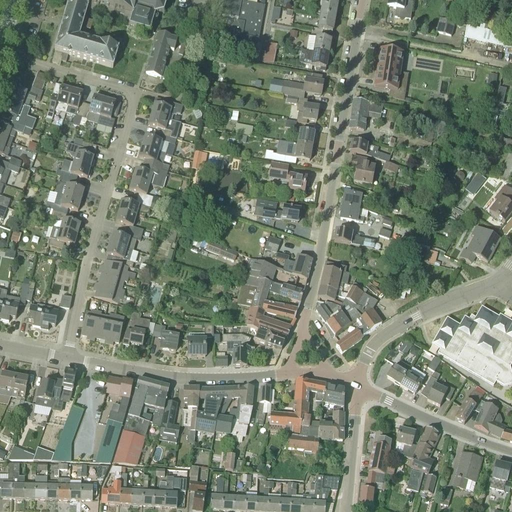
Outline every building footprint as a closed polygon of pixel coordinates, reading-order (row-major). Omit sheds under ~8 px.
[(60,66),(61,62),(65,63),(67,56),(113,69),(118,50),(79,38),(82,28),(90,31),(92,23),(84,20),(87,10),(89,4),(76,0),(69,0),(54,52),(55,52),(52,63),(60,66)] [(76,0),(89,4),(87,10),(130,23),(129,27),(149,33),(151,27),(153,28),(155,24),(152,23),(153,21),(155,22),(156,22),(156,21),(157,21),(157,20),(158,16),(162,15),(163,16),(164,15),(163,14),(165,6),(167,6),(167,5),(165,5),(160,0),(76,0)] [(264,7),(229,0),(223,0),(221,16),(238,19),(237,22),(230,27),(225,55),(255,60),(264,7)] [(412,4),(405,3),(405,0),(387,0),(387,9),(384,26),(393,27),(394,19),(410,21),(412,4)] [(491,0),(489,5),(501,9),(504,0),(491,0)] [(321,16),(335,19),(338,2),(333,1),(332,3),(323,2),(321,16)] [(281,10),(273,9),(271,20),(276,21),(279,22),(281,10)] [(332,35),(335,19),(321,16),(318,30),(327,32),(327,34),(332,35)] [(436,34),(451,38),(455,24),(439,20),(436,34)] [(511,37),(487,32),(479,30),(467,27),(464,39),(511,50),(511,37)] [(157,34),(157,35),(151,55),(166,59),(169,50),(174,52),(177,40),(157,34)] [(314,53),(328,56),(331,39),(326,38),(326,40),(316,39),(314,53)] [(263,62),(273,65),(278,45),(267,43),(263,62)] [(377,70),(400,74),(403,55),(380,51),(377,70)] [(325,72),(328,56),(314,53),(313,56),(311,67),(320,69),(320,71),(325,72)] [(311,68),(311,67),(313,56),(305,54),(303,66),(311,68)] [(166,59),(151,55),(145,75),(161,79),(166,81),(169,69),(164,68),(166,59)] [(404,103),(404,102),(406,90),(398,88),(400,74),(377,70),(374,89),(390,91),(388,99),(404,103)] [(38,104),(40,98),(42,92),(41,92),(43,86),(47,77),(37,73),(30,94),(12,88),(8,100),(28,108),(30,101),(38,104)] [(497,76),(489,75),(488,84),(496,86),(497,76)] [(280,96),(287,97),(298,99),(303,100),(304,94),(319,97),(320,97),(323,83),(305,80),(304,86),(283,82),(280,96)] [(53,96),(49,110),(46,120),(47,120),(51,121),(54,112),(60,114),(60,113),(65,115),(72,91),(61,88),(58,97),(53,96)] [(503,105),(506,90),(498,88),(495,104),(503,105)] [(79,128),(81,119),(85,105),(80,104),(83,94),(72,91),(65,115),(74,117),(72,126),(79,128)] [(91,107),(85,105),(81,119),(87,121),(87,122),(97,126),(105,100),(94,97),(91,107)] [(286,104),(297,106),(298,99),(287,97),(286,104)] [(23,121),(28,108),(8,100),(3,114),(12,117),(10,123),(20,126),(25,128),(27,122),(23,121)] [(111,120),(112,116),(116,118),(120,105),(105,100),(97,126),(112,130),(115,121),(111,120)] [(353,101),(349,130),(363,133),(366,113),(377,115),(381,116),(382,106),(353,101)] [(154,105),(151,116),(168,121),(170,116),(173,116),(177,115),(180,115),(182,107),(165,102),(164,108),(154,105)] [(298,113),(296,124),(306,125),(307,121),(316,123),(318,109),(304,106),(303,114),(298,113)] [(401,121),(409,123),(411,115),(403,113),(401,121)] [(168,121),(151,116),(148,127),(157,129),(156,135),(176,141),(181,124),(168,121)] [(431,142),(434,133),(511,153),(511,142),(430,121),(425,141),(431,142)] [(251,136),(253,127),(237,124),(235,133),(251,136)] [(0,140),(11,144),(13,139),(16,132),(0,125),(0,140)] [(314,134),(300,132),(297,146),(311,148),(314,134)] [(176,141),(156,135),(154,140),(145,138),(142,148),(165,155),(168,144),(174,146),(176,141)] [(240,136),(238,143),(245,144),(247,138),(240,136)] [(10,150),(9,150),(11,144),(0,140),(0,155),(7,158),(10,150)] [(29,143),(27,149),(35,152),(37,146),(29,143)] [(96,147),(82,143),(80,149),(85,150),(95,153),(96,147)] [(378,149),(369,147),(351,143),(351,144),(350,145),(350,147),(350,149),(349,154),(366,157),(385,163),(388,164),(390,158),(377,153),(378,149)] [(94,160),(93,160),(93,158),(84,155),(85,150),(80,149),(68,145),(66,153),(69,154),(71,158),(75,159),(73,164),(90,169),(91,167),(92,167),(94,160)] [(297,146),(291,145),(290,152),(296,153),(295,160),(309,163),(311,148),(297,146)] [(165,155),(142,148),(139,159),(148,162),(146,167),(167,173),(169,167),(162,165),(165,155)] [(207,156),(203,155),(195,153),(193,164),(194,164),(193,170),(200,171),(200,168),(203,169),(204,164),(201,164),(202,162),(205,163),(207,156)] [(511,173),(511,155),(508,154),(498,176),(508,181),(511,173)] [(353,184),(372,187),(375,168),(368,166),(369,161),(352,158),(350,168),(351,168),(351,166),(356,167),(353,184)] [(8,165),(19,169),(21,163),(11,159),(8,165)] [(91,171),(90,170),(90,169),(73,164),(64,162),(61,172),(57,171),(55,177),(62,179),(76,183),(77,177),(87,180),(88,177),(89,178),(91,171)] [(388,164),(385,163),(382,171),(396,175),(398,168),(388,164)] [(286,174),(287,167),(271,164),(269,176),(290,180),(288,191),(303,194),(306,180),(297,179),(298,176),(286,174)] [(0,185),(4,187),(10,171),(17,174),(19,169),(8,165),(6,172),(0,169),(0,185)] [(153,175),(159,177),(166,179),(167,173),(146,167),(145,173),(135,170),(132,181),(150,186),(153,175)] [(463,176),(463,175),(462,175),(462,174),(461,174),(460,173),(458,173),(457,174),(456,174),(455,175),(455,176),(454,176),(454,177),(454,178),(454,179),(454,180),(455,181),(456,182),(457,182),(458,183),(459,183),(460,183),(460,182),(461,182),(462,182),(462,181),(463,181),(463,180),(464,179),(464,178),(464,177),(463,177),(463,176)] [(57,195),(81,201),(84,191),(74,188),(76,183),(62,179),(60,184),(57,195)] [(137,200),(151,204),(153,199),(146,197),(150,186),(132,181),(129,192),(139,195),(137,200)] [(252,182),(250,189),(259,190),(261,183),(252,182)] [(474,191),(469,186),(465,191),(471,196),(474,191)] [(511,203),(511,192),(504,187),(504,186),(489,205),(493,208),(489,213),(498,221),(498,220),(504,225),(511,215),(510,214),(511,211),(511,207),(510,206),(511,203)] [(81,201),(57,195),(54,205),(47,203),(45,209),(52,211),(66,215),(68,210),(77,212),(81,201)] [(340,207),(358,210),(359,203),(366,204),(367,199),(345,195),(344,201),(341,200),(340,207)] [(0,200),(0,206),(7,209),(11,210),(17,212),(18,208),(17,208),(13,207),(9,205),(9,204),(5,202),(0,200)] [(122,202),(119,212),(137,217),(138,213),(145,215),(148,214),(150,210),(151,204),(137,200),(135,206),(122,202)] [(275,213),(275,211),(277,204),(256,201),(254,217),(261,218),(297,224),(298,219),(300,219),(301,213),(299,213),(299,211),(283,208),(282,214),(275,213)] [(400,206),(389,202),(387,209),(397,213),(400,206)] [(235,211),(221,206),(219,213),(233,217),(235,211)] [(357,217),(358,210),(340,207),(339,214),(341,215),(340,221),(362,224),(363,219),(357,217)] [(65,221),(66,215),(52,211),(51,217),(63,220),(65,221)] [(133,229),(137,217),(119,212),(116,223),(129,227),(128,233),(142,237),(143,231),(133,229)] [(460,225),(463,220),(457,217),(454,223),(460,225)] [(391,227),(393,221),(384,219),(383,224),(391,227)] [(80,225),(65,221),(63,220),(60,231),(77,236),(80,225)] [(470,254),(464,251),(460,259),(471,265),(475,257),(487,264),(500,240),(476,228),(472,237),(477,240),(470,254)] [(77,236),(60,231),(52,229),(49,240),(50,240),(48,246),(62,250),(64,244),(74,247),(77,236)] [(391,234),(380,230),(378,237),(389,240),(391,234)] [(333,243),(363,249),(372,250),(373,242),(355,239),(355,240),(351,239),(352,234),(336,231),(333,243)] [(411,244),(427,248),(430,236),(415,231),(411,244)] [(18,244),(21,235),(13,232),(10,241),(18,244)] [(140,243),(142,237),(128,233),(126,238),(112,235),(109,246),(132,252),(133,252),(136,241),(140,243)] [(200,245),(202,240),(193,236),(191,242),(200,245)] [(276,254),(281,242),(268,238),(264,250),(276,254)] [(234,263),(237,255),(210,243),(206,252),(218,257),(234,263)] [(120,260),(118,265),(118,266),(128,269),(132,270),(134,264),(129,263),(132,252),(109,246),(106,256),(120,260)] [(408,259),(423,263),(427,251),(412,246),(408,259)] [(289,257),(276,254),(275,259),(285,262),(282,271),(292,275),(292,276),(297,278),(306,281),(307,281),(312,261),(297,257),(295,264),(288,262),(289,257)] [(303,294),(272,284),(276,271),(282,274),(282,272),(292,276),(292,275),(282,271),(255,262),(250,260),(244,276),(241,285),(257,290),(260,281),(273,285),(282,288),(279,297),(299,304),(300,304),(300,305),(304,293),(303,292),(303,294)] [(99,270),(128,278),(134,280),(135,275),(130,273),(127,272),(128,269),(118,266),(118,265),(105,262),(103,267),(100,266),(99,270)] [(321,280),(343,285),(344,285),(347,285),(349,275),(345,274),(346,268),(325,263),(321,280)] [(99,280),(123,287),(124,283),(126,284),(128,278),(99,270),(98,274),(101,275),(99,280)] [(94,289),(123,297),(124,292),(121,291),(123,287),(99,280),(98,285),(95,284),(94,289)] [(342,289),(343,285),(321,280),(319,289),(336,293),(337,288),(342,289)] [(241,285),(235,306),(249,309),(251,310),(251,309),(262,313),(264,313),(271,315),(276,316),(294,321),(298,311),(283,307),(265,304),(268,294),(279,297),(282,288),(273,285),(260,281),(257,290),(241,285)] [(31,303),(33,291),(35,284),(30,283),(30,286),(29,290),(26,302),(31,303)] [(142,283),(139,293),(146,296),(149,286),(142,283)] [(371,312),(377,302),(365,296),(367,290),(354,283),(347,295),(345,300),(344,301),(345,301),(342,305),(340,309),(332,306),(330,305),(325,305),(316,312),(326,326),(325,327),(328,331),(327,332),(331,339),(334,337),(334,338),(356,322),(357,323),(371,312)] [(29,290),(30,286),(22,284),(22,289),(19,300),(6,297),(4,306),(0,322),(8,324),(9,319),(16,320),(19,305),(25,307),(26,302),(29,290)] [(410,291),(406,290),(400,288),(397,299),(403,301),(405,294),(409,295),(410,291)] [(121,302),(122,300),(123,297),(94,289),(93,292),(96,293),(94,299),(117,306),(118,301),(121,302)] [(317,299),(334,303),(334,302),(335,297),(345,300),(347,295),(336,293),(319,289),(317,299)] [(72,299),(71,299),(62,297),(59,309),(69,311),(72,299)] [(38,305),(37,308),(30,307),(27,322),(33,324),(33,328),(41,330),(45,308),(44,308),(45,306),(38,305)] [(58,313),(51,312),(52,309),(45,308),(41,330),(48,332),(49,327),(55,328),(58,313)] [(511,323),(500,316),(498,318),(481,308),(475,319),(471,316),(468,321),(464,318),(459,327),(447,319),(431,345),(440,350),(438,354),(493,386),(495,382),(503,387),(511,384),(511,377),(509,368),(511,363),(511,323)] [(292,328),(263,318),(264,313),(262,313),(251,309),(251,310),(249,309),(244,327),(258,331),(257,331),(258,328),(277,335),(287,339),(292,328)] [(87,338),(86,341),(90,342),(96,313),(91,312),(91,315),(86,314),(81,337),(87,338)] [(371,312),(357,323),(361,329),(336,348),(341,355),(361,340),(381,325),(371,312)] [(100,341),(105,317),(101,317),(101,314),(96,313),(90,342),(94,343),(95,340),(100,341)] [(147,335),(149,324),(150,322),(137,320),(139,315),(132,314),(126,333),(122,346),(128,347),(129,345),(142,348),(145,334),(147,335)] [(109,346),(115,317),(109,315),(109,318),(105,317),(100,341),(105,342),(104,345),(109,346)] [(119,345),(123,321),(119,320),(119,318),(115,317),(109,346),(113,347),(113,344),(119,345)] [(165,328),(155,325),(152,336),(152,338),(162,340),(161,350),(160,350),(175,352),(177,337),(164,336),(165,328)] [(213,339),(213,336),(212,326),(204,326),(204,339),(213,339)] [(258,331),(254,341),(281,351),(286,340),(259,330),(258,331)] [(213,336),(213,339),(213,344),(226,344),(240,344),(240,347),(242,347),(247,349),(251,340),(241,336),(213,336)] [(205,340),(192,340),(188,340),(188,358),(205,358),(205,340)] [(405,342),(398,352),(405,357),(412,346),(405,342)] [(233,368),(246,368),(246,361),(248,361),(248,349),(247,349),(242,347),(240,347),(240,344),(226,344),(226,354),(233,354),(233,368)] [(434,373),(440,363),(433,359),(428,367),(426,366),(425,367),(434,373)] [(215,360),(215,368),(227,368),(227,360),(215,360)] [(400,388),(408,375),(407,375),(411,369),(399,362),(396,367),(395,367),(387,379),(400,388)] [(76,374),(65,372),(63,382),(59,402),(54,401),(51,410),(50,411),(61,413),(63,403),(64,403),(65,398),(71,399),(76,374)] [(435,387),(437,382),(436,382),(439,376),(434,373),(431,379),(422,393),(429,397),(426,402),(439,408),(444,399),(449,402),(454,391),(448,388),(446,392),(435,387)] [(2,374),(0,382),(0,396),(10,399),(11,399),(16,377),(2,374)] [(422,383),(408,375),(400,388),(414,396),(422,383)] [(28,380),(16,377),(11,399),(16,400),(15,409),(22,411),(21,413),(20,419),(24,420),(30,405),(24,403),(24,400),(28,380)] [(123,379),(119,398),(122,398),(118,415),(109,413),(107,421),(122,425),(129,400),(133,382),(123,379)] [(141,413),(142,408),(150,382),(139,379),(138,383),(123,432),(144,439),(149,424),(139,420),(141,413)] [(35,407),(41,408),(51,410),(54,401),(59,402),(63,382),(55,381),(54,385),(42,382),(40,392),(38,391),(35,407)] [(154,412),(155,412),(162,386),(150,382),(142,408),(147,410),(154,412)] [(307,404),(308,394),(309,384),(296,382),(296,383),(295,403),(307,404)] [(162,426),(167,403),(165,403),(169,388),(162,386),(155,412),(154,412),(151,426),(160,428),(162,429),(163,426),(162,426)] [(332,414),(332,415),(333,415),(343,415),(344,390),(326,387),(323,404),(322,409),(333,411),(333,414),(332,414)] [(263,405),(269,405),(270,388),(260,389),(259,408),(256,427),(262,428),(263,423),(261,423),(263,405)] [(464,426),(465,424),(469,426),(474,415),(472,414),(479,401),(480,401),(484,394),(476,388),(460,413),(454,422),(464,426)] [(251,407),(253,389),(235,390),(233,400),(242,400),(242,405),(238,404),(237,414),(231,413),(230,419),(230,421),(233,422),(240,422),(241,409),(251,410),(251,407)] [(197,414),(198,401),(198,390),(184,390),(183,403),(188,404),(187,413),(190,414),(188,430),(195,430),(197,414)] [(214,418),(217,419),(224,400),(231,400),(233,400),(235,390),(207,391),(198,390),(198,401),(206,402),(204,415),(197,414),(195,430),(194,433),(213,436),(214,433),(214,418)] [(230,419),(222,418),(231,400),(224,400),(217,419),(214,418),(214,433),(229,436),(230,434),(233,422),(230,421),(230,419)] [(176,405),(167,403),(162,426),(163,426),(162,429),(160,428),(159,436),(158,441),(175,444),(178,429),(172,427),(176,405)] [(306,418),(307,404),(295,403),(294,417),(271,415),(270,426),(285,428),(285,431),(301,432),(301,429),(309,429),(309,423),(309,418),(306,418)] [(473,428),(493,437),(500,440),(504,431),(506,428),(500,426),(502,422),(499,416),(496,415),(498,411),(484,405),(473,428)] [(72,407),(70,413),(81,417),(83,411),(72,407)] [(240,422),(233,422),(230,434),(244,437),(251,410),(241,409),(240,422)] [(81,417),(70,413),(68,419),(79,423),(81,417)] [(333,415),(332,415),(332,423),(320,422),(320,424),(317,439),(319,439),(319,441),(333,442),(334,425),(333,425),(333,415)] [(333,442),(342,442),(343,415),(333,415),(333,425),(334,425),(333,442)] [(79,423),(68,419),(66,424),(76,429),(79,423)] [(110,465),(122,425),(107,421),(94,464),(110,465)] [(320,424),(309,423),(309,429),(301,429),(301,432),(300,437),(292,436),(285,452),(319,455),(319,441),(319,439),(317,439),(320,424)] [(76,429),(66,424),(63,430),(74,434),(76,429)] [(413,472),(424,476),(426,477),(427,476),(432,465),(425,462),(438,434),(427,429),(408,469),(412,471),(413,472)] [(74,434),(63,430),(61,436),(72,440),(74,434)] [(397,445),(394,454),(402,455),(401,457),(412,460),(417,448),(411,446),(414,434),(400,430),(396,445),(397,445)] [(511,444),(511,433),(504,431),(500,440),(502,441),(510,443),(511,444)] [(145,439),(144,439),(123,432),(113,464),(137,466),(145,439)] [(376,433),(374,447),(372,457),(369,473),(384,476),(386,466),(387,462),(386,461),(390,442),(381,440),(382,434),(376,433)] [(72,440),(61,436),(59,442),(70,446),(72,440)] [(70,446),(59,442),(57,447),(70,452),(70,446)] [(70,452),(57,447),(55,453),(70,459),(70,452)] [(8,462),(33,462),(35,457),(13,448),(8,462)] [(38,449),(33,462),(52,462),(54,455),(38,449)] [(70,459),(55,453),(54,455),(52,462),(71,463),(70,459)] [(226,456),(224,472),(233,472),(235,457),(226,456)] [(453,487),(464,490),(473,493),(475,483),(481,460),(466,456),(462,472),(458,470),(453,487)] [(256,472),(262,474),(264,466),(258,464),(256,472)] [(511,484),(506,483),(510,468),(496,464),(489,489),(509,494),(510,490),(511,484)] [(0,496),(0,500),(11,500),(12,465),(7,465),(7,481),(0,480),(0,496)] [(19,477),(19,473),(19,465),(12,465),(11,500),(23,501),(23,486),(19,487),(19,477)] [(103,481),(109,468),(98,468),(97,481),(103,481)] [(119,506),(121,476),(121,469),(115,469),(112,468),(109,475),(114,475),(113,491),(109,491),(109,490),(102,490),(102,491),(101,501),(108,502),(107,505),(119,506)] [(198,469),(192,468),(191,468),(190,483),(189,492),(199,493),(199,496),(195,495),(192,511),(202,511),(206,486),(196,484),(198,469)] [(125,469),(121,469),(121,476),(119,506),(130,506),(131,492),(126,492),(126,484),(124,482),(125,469)] [(421,475),(410,472),(405,490),(417,494),(421,475)] [(373,490),(374,484),(382,485),(384,476),(369,473),(368,473),(366,490),(361,489),(359,506),(371,508),(373,490)] [(223,475),(217,475),(215,497),(211,497),(210,511),(221,511),(222,498),(223,488),(223,482),(223,481),(223,475)] [(436,478),(427,476),(426,477),(424,476),(419,492),(431,495),(436,478)] [(35,487),(35,501),(46,501),(47,483),(41,482),(41,478),(36,478),(35,487)] [(166,494),(165,509),(176,509),(177,495),(173,495),(174,478),(167,478),(166,494)] [(324,511),(326,492),(337,493),(339,480),(315,478),(315,486),(314,493),(314,498),(312,511),(324,511)] [(58,483),(57,501),(69,502),(69,482),(69,480),(58,480),(58,483)] [(69,502),(81,502),(81,488),(80,488),(81,482),(69,482),(69,502)] [(46,501),(57,501),(58,483),(47,483),(46,501)] [(280,496),(278,511),(290,511),(291,496),(291,491),(292,485),(288,484),(287,497),(280,496)] [(23,501),(35,501),(35,487),(23,486),(23,501)] [(81,488),(81,502),(92,502),(92,488),(81,488)] [(142,507),(143,493),(143,490),(131,489),(131,492),(130,506),(142,507)] [(443,499),(449,500),(452,491),(445,489),(443,499)] [(153,508),(154,494),(143,493),(142,507),(153,508)] [(165,509),(166,494),(154,494),(153,508),(165,509)] [(268,501),(267,511),(278,511),(280,496),(268,495),(268,501)] [(301,511),(302,497),(291,496),(290,511),(301,511)] [(312,511),(314,498),(302,497),(301,511),(312,511)] [(233,511),(234,499),(227,498),(222,498),(221,511),(223,511),(233,511)] [(244,511),(245,499),(234,499),(233,511),(244,511)] [(255,511),(256,500),(249,500),(245,499),(244,511),(255,511)] [(267,511),(268,501),(256,500),(255,511),(267,511)]
